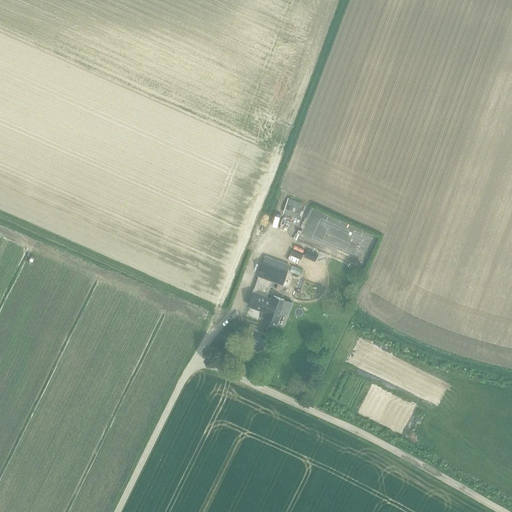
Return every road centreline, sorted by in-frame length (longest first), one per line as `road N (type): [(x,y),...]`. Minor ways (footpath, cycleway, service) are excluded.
road 1 (track): [(504,511),(372,438),(207,366)]
road 2 (unclassified): [(120,511),(193,365),(207,366)]
road 3 (unknown): [(193,365),(275,224)]
